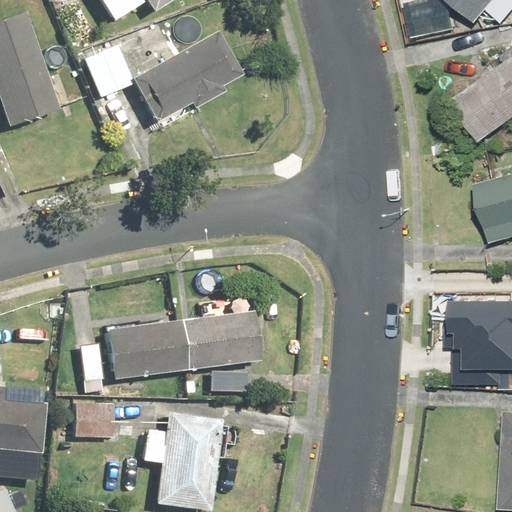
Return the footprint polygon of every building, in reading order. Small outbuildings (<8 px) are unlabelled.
[(73,0),(88,22),(121,0),(73,0)] [(134,0),(144,14),(166,0),(134,0)] [(447,0),(477,23),(495,0),(447,0)] [(16,11),(0,17),(0,127),(52,108),(16,11)] [(115,39),(75,60),(96,101),(123,87),(143,124),(233,77),(208,29),(131,70),(115,39)] [(511,50),(447,99),(479,143),(511,118),(511,50)] [(511,185),(472,200),(489,247),(511,238),(511,185)] [(511,297),(457,297),(456,378),(510,379),(510,360),(511,359),(511,297)] [(249,309),(73,336),(81,384),(256,357),(249,309)] [(250,373),(211,373),(211,391),(250,391),(250,373)] [(0,450),(41,453),(45,404),(0,400),(0,450)] [(111,402),(68,402),(68,440),(111,440),(111,402)] [(147,462),(142,504),(200,511),(213,413),(155,405),(151,433),(140,432),(136,461),(147,462)] [(511,410),(501,410),(496,510),(511,510),(511,410)] [(10,511),(1,487),(0,487),(0,511),(10,511)]
